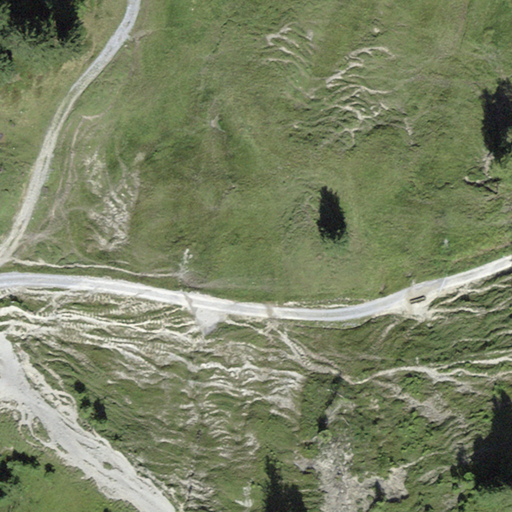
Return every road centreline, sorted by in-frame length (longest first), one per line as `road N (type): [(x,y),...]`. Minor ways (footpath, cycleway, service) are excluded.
road 1 (track): [(511,261),(356,313),(291,315),(114,288),(0,284)]
road 2 (track): [(134,0),(135,11),(56,128),(0,262)]
